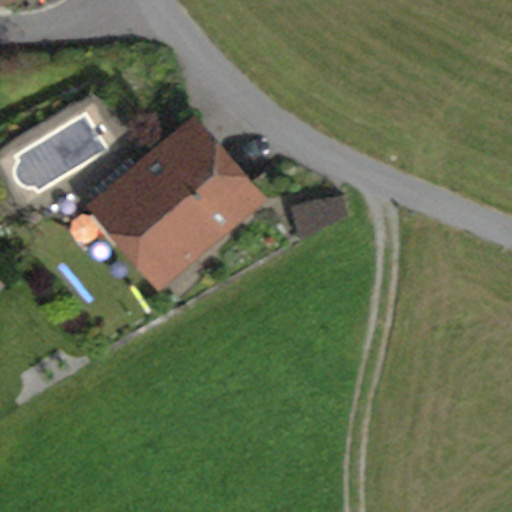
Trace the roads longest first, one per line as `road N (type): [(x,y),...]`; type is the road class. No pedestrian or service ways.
road 1 (unclassified): [(152,4),(226,87),(282,133),(511,237)]
road 2 (residential): [(152,4),(0,32)]
